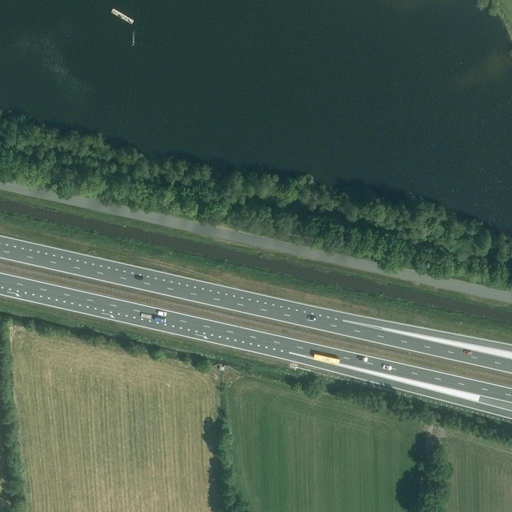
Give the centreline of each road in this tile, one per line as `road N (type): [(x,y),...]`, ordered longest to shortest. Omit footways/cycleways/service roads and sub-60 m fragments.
road 1 (tertiary): [(511,299),(0,185)]
road 2 (trunk): [(341,327),(0,251)]
road 3 (trunk): [(0,280),(292,346)]
road 4 (trunk): [(292,346),(511,416)]
road 5 (trunk): [(292,346),(511,395)]
road 6 (trunk): [(511,366),(341,327)]
road 7 (trunk): [(511,349),(341,327)]
